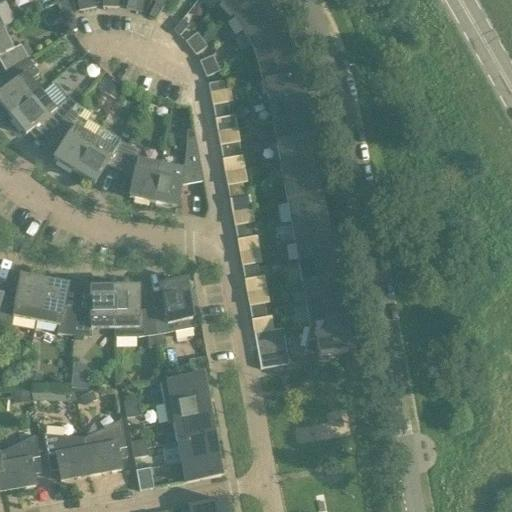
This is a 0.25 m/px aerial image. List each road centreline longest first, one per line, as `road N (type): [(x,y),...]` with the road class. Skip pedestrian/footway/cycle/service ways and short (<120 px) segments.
road 1 (residential): [(415,511),(333,73),(301,0)]
road 2 (residential): [(223,245),(196,87),(150,52),(96,47)]
road 3 (residential): [(264,481),(223,245)]
road 4 (residential): [(223,245),(124,233),(66,214),(0,174)]
road 5 (residential): [(94,511),(264,481)]
